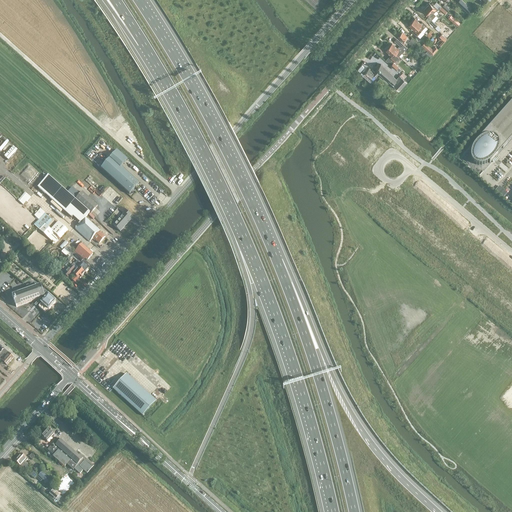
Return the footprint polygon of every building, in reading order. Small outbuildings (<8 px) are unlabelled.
[(462,0),(458,0),(456,2),(467,12),(471,8),(462,0)] [(429,3),(426,6),(433,13),(436,10),(438,12),(440,10),(439,9),(439,8),(437,8),(433,4),(432,5),(429,3)] [(433,13),(426,6),(423,10),(426,12),(425,13),(428,17),(426,19),(435,28),(437,25),(431,19),(435,15),(433,13)] [(448,18),(458,25),(461,22),(451,14),(448,18)] [(413,19),(411,21),(421,31),(426,26),(422,22),(420,23),(415,18),(414,20),(413,19)] [(421,31),(411,21),(409,24),(410,24),(408,25),(413,30),(412,32),(416,36),(421,31)] [(405,42),(406,41),(413,47),(415,45),(418,47),(419,45),(416,42),(417,42),(412,38),(410,40),(408,39),(406,37),(407,36),(402,32),(398,37),(403,41),(403,40),(405,42)] [(440,40),(438,43),(441,45),(447,39),(441,34),(438,38),(440,40)] [(390,44),(388,47),(399,56),(407,47),(402,43),(397,48),(392,43),(391,45),(390,44)] [(399,56),(388,47),(386,49),(387,49),(386,50),(391,55),(390,57),(394,61),(399,56)] [(427,50),(433,55),(438,49),(435,47),(433,49),(430,47),(427,50)] [(391,65),(396,69),(399,72),(401,69),(393,62),(391,65)] [(379,73),(384,78),(387,81),(388,80),(399,90),(407,82),(400,75),(396,79),(392,75),(393,75),(381,64),(379,66),(378,64),(375,67),(377,68),(375,70),(376,70),(374,73),(369,68),(364,74),(371,79),(373,76),(375,78),(379,73)] [(472,151),(472,152),(471,153),(472,154),(471,155),(471,156),(471,158),(471,159),(472,159),(472,160),(472,161),(473,161),(473,162),(473,163),(474,164),(474,163),(475,164),(475,165),(476,165),(477,166),(478,166),(480,166),(480,167),(481,167),(481,166),(482,166),(482,167),(484,167),(484,166),(485,166),(486,166),(486,165),(487,165),(488,165),(489,165),(489,164),(490,164),(491,165),(500,156),(499,155),(499,156),(499,155),(499,153),(500,152),(499,152),(500,150),(500,149),(500,148),(503,148),(504,149),(504,150),(511,141),(511,101),(509,105),(510,106),(508,108),(507,107),(485,132),(485,133),(486,132),(487,134),(488,136),(487,137),(486,136),(485,137),(484,138),(484,137),(483,138),(480,139),(480,138),(472,147),(473,148),(473,150),(472,150),(472,151)] [(121,168),(128,160),(117,151),(101,169),(130,194),(139,184),(121,168)] [(28,185),(38,173),(28,164),(18,175),(28,185)] [(100,231),(86,218),(90,213),(91,214),(98,206),(82,192),(78,196),(76,195),(77,194),(72,189),(70,187),(66,192),(48,176),(38,188),(72,218),(78,211),(83,215),(79,219),(82,221),(75,229),(90,242),(93,238),(99,244),(105,237),(99,231),(100,231)] [(2,186),(1,188),(9,196),(10,195),(2,186)] [(500,186),(496,190),(503,197),(507,193),(500,186)] [(128,218),(131,215),(123,208),(121,211),(124,214),(113,226),(120,232),(131,220),(128,218)] [(48,227),(53,221),(55,219),(46,211),(34,226),(55,245),(68,231),(59,222),(58,222),(51,230),(48,227)] [(66,247),(62,252),(68,257),(72,253),(66,247)] [(79,253),(87,260),(93,254),(85,247),(79,253)] [(78,261),(82,264),(79,267),(85,273),(89,269),(86,267),(89,264),(77,255),(74,259),(77,261),(78,261)] [(66,269),(63,273),(68,278),(72,273),(73,274),(73,275),(77,278),(80,276),(81,277),(85,273),(79,267),(76,271),(75,270),(71,266),(68,270),(66,269)] [(18,293),(13,295),(12,295),(17,307),(36,300),(37,301),(40,299),(42,304),(39,306),(46,312),(48,309),(49,310),(56,302),(44,291),(43,292),(41,285),(36,287),(35,286),(34,285),(27,288),(28,290),(21,292),(21,291),(18,292),(18,293)] [(14,358),(8,352),(5,350),(0,345),(0,352),(10,362),(14,358)] [(10,362),(0,352),(0,360),(3,364),(4,363),(7,366),(10,362)] [(127,374),(113,389),(143,416),(156,401),(127,374)] [(66,412),(73,404),(68,399),(61,407),(66,412)] [(47,442),(54,434),(48,428),(41,436),(47,442)] [(54,456),(53,456),(65,467),(67,464),(74,470),(75,468),(80,474),(84,470),(87,473),(94,466),(79,452),(77,454),(61,440),(60,440),(58,438),(48,450),(54,456)] [(21,454),(18,458),(26,465),(28,464),(26,462),(28,460),(21,454)] [(26,465),(18,458),(15,461),(21,467),(22,466),(24,468),(26,466),(26,465)] [(47,483),(51,479),(42,472),(38,476),(47,483)] [(56,499),(60,495),(54,489),(50,493),(56,499)]
